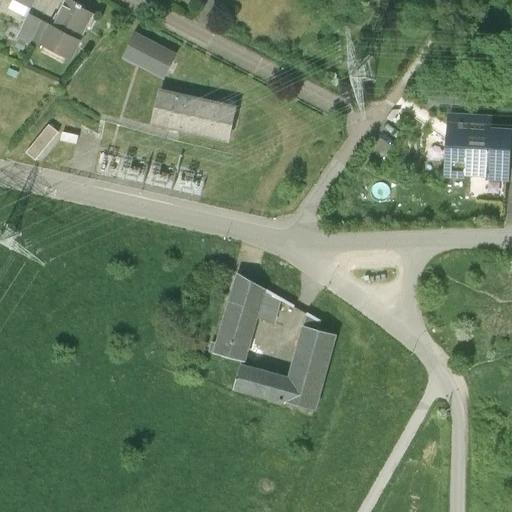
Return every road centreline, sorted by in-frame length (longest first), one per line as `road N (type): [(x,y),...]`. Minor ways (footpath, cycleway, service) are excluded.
road 1 (residential): [(137,0),(350,112),(354,139),(289,247)]
road 2 (residential): [(0,175),(289,247)]
road 3 (unclassified): [(457,511),(452,392),(414,337)]
road 4 (track): [(441,374),(365,511)]
road 5 (residential): [(414,337),(289,247)]
road 6 (residential): [(289,247),(439,242)]
